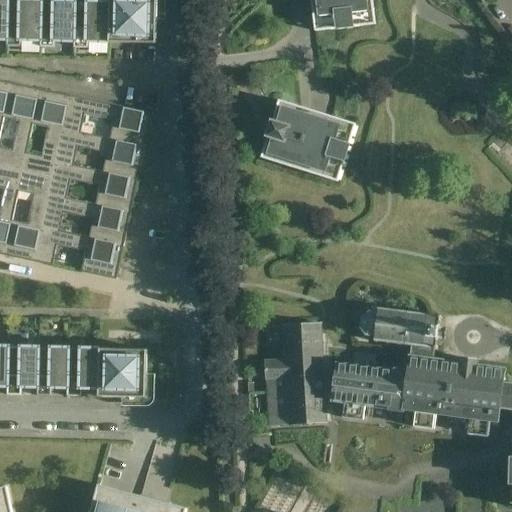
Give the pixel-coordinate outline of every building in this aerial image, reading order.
[(0,0),(0,40),(7,41),(8,41),(8,1),(0,0)] [(7,0),(8,1),(8,41),(7,41),(7,46),(21,46),(21,41),(40,41),(41,41),(42,2),(41,2),(22,1),(22,0),(7,0)] [(41,0),(41,2),(42,2),(41,41),(40,41),(40,47),(55,47),(55,42),(74,42),(75,42),(76,2),(75,2),(56,2),(56,0),(41,0)] [(75,0),(75,2),(76,2),(75,42),(74,42),(74,48),(88,48),(89,43),(110,43),(111,3),(110,3),(90,3),(89,0),(75,0)] [(111,3),(110,43),(157,44),(158,0),(110,0),(110,3),(111,3)] [(376,25),(372,0),(312,0),(316,32),(338,29),(338,30),(354,28),(376,25)] [(0,134),(4,117),(3,117),(11,83),(7,82),(6,82),(5,83),(4,83),(3,84),(2,85),(1,86),(0,86),(0,134)] [(0,167),(22,172),(26,154),(27,154),(33,124),(40,89),(37,89),(36,89),(35,89),(34,89),(33,90),(32,91),(31,92),(31,93),(23,91),(24,86),(11,83),(3,117),(4,117),(21,121),(14,151),(0,148),(0,167)] [(26,154),(22,172),(51,179),(55,162),(62,129),(70,96),(66,95),(65,95),(64,96),(63,96),(62,97),(61,98),(60,99),(53,97),(54,92),(40,89),(33,124),(49,127),(42,158),(27,154),(26,154)] [(70,96),(62,129),(81,134),(85,114),(116,120),(112,140),(145,147),(148,137),(148,135),(147,134),(147,133),(146,132),(145,130),(144,130),(143,129),(142,128),(143,123),(150,124),(152,113),(70,96)] [(299,107),(279,101),(273,122),(272,122),(270,129),(267,137),(268,138),(262,159),(338,182),(345,161),(345,162),(350,146),(349,146),(356,125),(299,107)] [(62,129),(55,162),(75,166),(79,147),(108,154),(104,172),(104,173),(138,180),(140,170),(140,169),(140,167),(140,166),(139,165),(138,164),(137,163),(136,162),(135,162),(136,156),(143,157),(145,147),(112,140),(81,134),(62,129)] [(51,179),(48,195),(67,199),(71,180),(101,186),(97,205),(97,206),(131,213),(133,203),(133,202),(134,201),(133,199),(133,198),(132,197),(131,196),(130,195),(129,194),(128,194),(129,188),(136,189),(138,180),(104,173),(104,172),(75,166),(55,162),(51,179)] [(0,253),(0,254),(1,255),(4,255),(11,221),(12,221),(19,191),(18,191),(22,172),(0,167),(0,187),(6,188),(0,213),(0,253)] [(11,221),(4,255),(18,258),(19,253),(27,255),(27,256),(27,257),(28,258),(28,259),(29,260),(30,261),(31,261),(33,262),(40,228),(48,195),(51,179),(22,172),(18,191),(19,191),(35,195),(28,225),(12,221),(11,221)] [(48,195),(40,228),(60,232),(64,213),(95,219),(91,238),(91,239),(124,246),(126,235),(126,234),(126,233),(126,231),(125,230),(124,229),(123,228),(122,228),(121,227),(122,221),(129,223),(131,213),(97,206),(97,205),(67,199),(48,195)] [(40,228),(33,262),(53,266),(57,245),(87,252),(83,272),(117,280),(119,268),(119,267),(119,266),(119,264),(118,263),(117,262),(116,261),(115,261),(114,260),(115,254),(122,256),(124,246),(91,239),(91,238),(60,232),(40,228)] [(381,309),(380,309),(379,314),(371,313),(371,312),(369,312),(369,313),(363,318),(362,318),(362,319),(362,320),(361,327),(360,328),(361,329),(362,329),(366,335),(366,336),(368,337),(368,336),(376,337),(375,342),(377,343),(377,341),(387,343),(387,344),(389,344),(389,343),(399,344),(399,345),(401,346),(401,344),(411,346),(411,347),(412,347),(411,359),(434,362),(434,360),(435,350),(436,350),(437,349),(438,349),(438,347),(437,347),(438,339),(445,340),(447,328),(439,328),(440,319),(442,319),(442,318),(441,318),(441,316),(439,316),(439,317),(429,316),(429,315),(427,315),(427,316),(417,314),(417,313),(415,313),(415,314),(405,313),(405,312),(403,312),(403,313),(393,311),(393,310),(391,310),(391,311),(381,310),(381,309)] [(289,365),(323,363),(321,324),(283,327),(285,358),(289,358),(289,365)] [(0,386),(8,387),(9,347),(0,347),(0,386)] [(8,387),(7,395),(22,396),(22,387),(38,388),(39,348),(9,347),(8,387)] [(68,388),(69,349),(39,348),(38,388),(37,396),(52,396),(52,388),(67,388),(68,388)] [(68,388),(67,388),(67,397),(82,397),(82,389),(99,389),(100,389),(101,349),(69,349),(68,388)] [(148,351),(101,349),(100,389),(99,389),(99,397),(147,399),(148,351)] [(291,393),(325,391),(323,363),(289,365),(289,358),(285,358),(285,361),(266,362),(267,390),(291,389),(291,393)] [(408,373),(403,413),(404,413),(405,411),(417,413),(415,428),(435,430),(437,415),(470,420),(468,435),(489,437),(491,422),(499,423),(501,409),(511,410),(511,384),(504,383),(504,381),(505,381),(505,380),(505,379),(505,378),(505,372),(506,372),(506,369),(504,369),(478,366),(478,362),(462,360),(462,364),(434,360),(434,362),(411,359),(410,359),(408,374),(408,373)] [(397,412),(403,413),(408,373),(398,372),(337,364),(333,402),(345,403),(343,418),(363,421),(365,406),(390,409),(390,411),(397,412)] [(291,389),(267,390),(269,426),(327,423),(325,391),(291,393),(291,389)] [(511,511),(511,395),(510,396),(508,439),(335,416),(331,445),(326,444),(323,464),(329,464),(327,483),(349,495),(381,500),(416,504),(420,479),(453,484),(458,484),(458,511),(511,511)] [(186,511),(187,509),(99,485),(91,511),(186,511)] [(0,511),(12,511),(8,487),(0,488),(0,511)]
